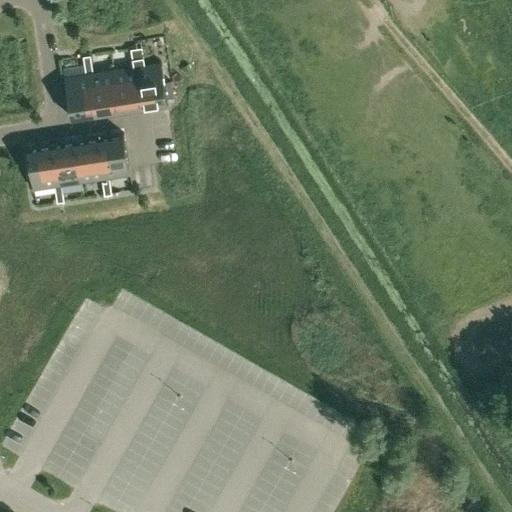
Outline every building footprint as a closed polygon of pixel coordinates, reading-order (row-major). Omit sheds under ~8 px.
[(139,57),(138,47),(131,48),(132,58),(139,57)] [(92,64),(90,54),(83,55),(85,65),(92,64)] [(146,66),(144,56),(132,58),(134,68),(137,67),(141,67),(146,66)] [(137,67),(143,105),(168,101),(162,63),(146,66),(141,67),(137,67)] [(90,75),(93,74),(92,64),(85,65),(86,75),(90,75)] [(119,108),(143,105),(137,67),(134,68),(113,71),(119,108)] [(95,112),(119,108),(113,71),(93,74),(90,75),(95,112)] [(71,116),(95,112),(90,75),(86,75),(65,78),(71,116)] [(125,132),(100,135),(106,173),(131,169),(125,132)] [(100,135),(76,139),(82,176),(106,173),(100,135)] [(76,139),(53,143),(58,180),(82,176),(76,139)] [(53,143),(28,147),(34,184),(58,180),(53,143)] [(110,183),(108,173),(105,173),(101,174),(103,184),(110,183)] [(55,191),(63,190),(61,180),(58,180),(54,181),(55,191)] [(104,194),(111,193),(110,183),(103,184),(104,194)] [(55,191),(57,201),(64,200),(63,190),(55,191)]
